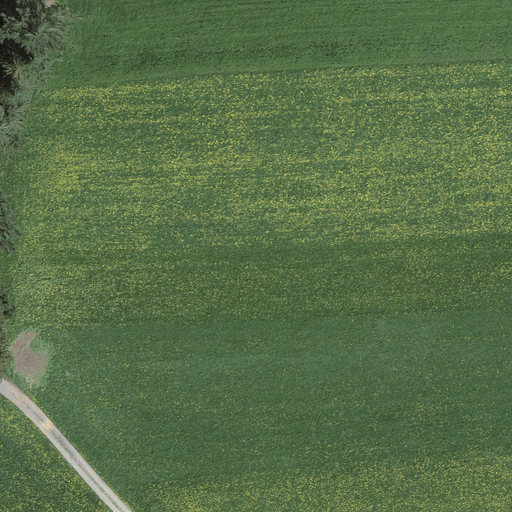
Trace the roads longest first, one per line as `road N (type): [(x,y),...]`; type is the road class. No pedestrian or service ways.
road 1 (unclassified): [(115,511),(47,426),(0,383)]
road 2 (track): [(0,117),(40,0)]
